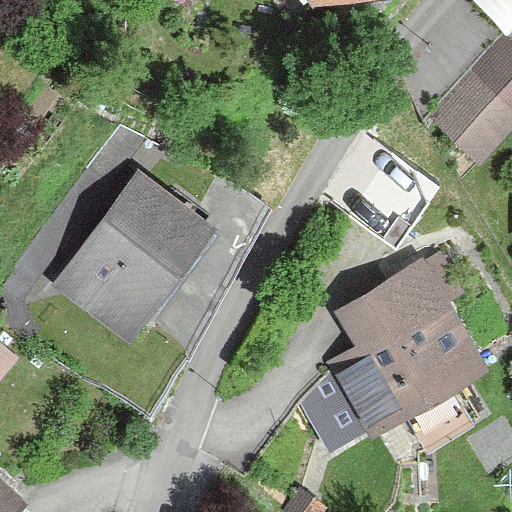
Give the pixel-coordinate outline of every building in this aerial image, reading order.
[(308,0),(315,10),(389,0),(308,0)] [(511,141),(511,37),(510,36),(439,122),(492,165),(511,141)] [(395,146),(356,202),(416,244),(456,188),(395,146)] [(227,227),(140,165),(56,282),(144,344),(227,227)] [(448,255),(338,313),(364,362),(341,375),(303,412),(324,452),(372,427),(395,469),(492,417),(477,390),(511,372),(448,255)] [(40,511),(43,510),(0,471),(0,511),(40,511)]
